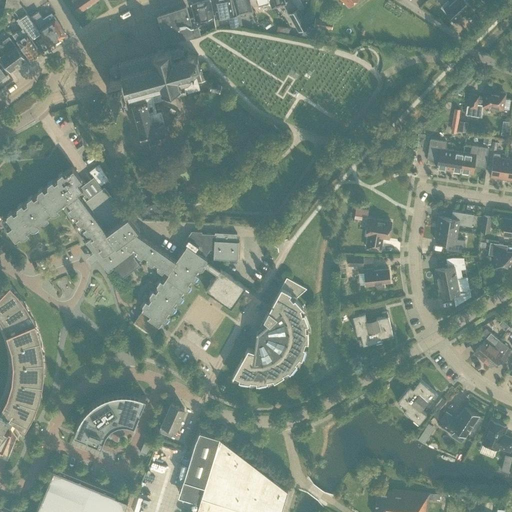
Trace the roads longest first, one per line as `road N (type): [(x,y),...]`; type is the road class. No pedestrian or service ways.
road 1 (residential): [(437,337),(414,274),(421,196),(433,189),(511,201)]
road 2 (tertiary): [(0,132),(41,107),(80,46),(164,1)]
road 3 (unclassified): [(135,374),(83,387),(56,422),(33,478),(0,486)]
road 4 (unclassified): [(199,402),(292,241)]
road 5 (residential): [(285,420),(320,408),(437,337)]
road 6 (residential): [(511,70),(398,0)]
